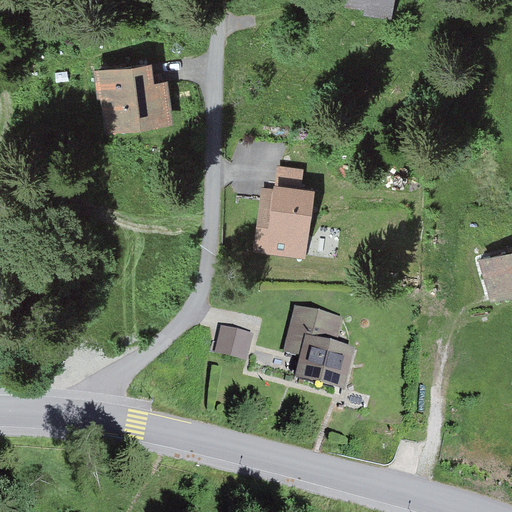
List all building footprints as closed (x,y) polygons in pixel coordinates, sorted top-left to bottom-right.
[(392,0),(344,0),(344,1),(390,12),(392,0)] [(144,67),(94,74),(103,133),(115,132),(114,124),(163,117),(159,87),(147,88),(144,67)] [(279,164),(276,184),(282,186),(283,180),(302,183),(304,168),(279,164)] [(276,184),(266,183),(256,244),(305,252),(309,225),(302,224),(309,184),(282,186),(276,184)] [(511,253),(481,262),(491,297),(511,290),(511,253)] [(344,386),(351,358),(332,354),(338,329),(296,319),(287,360),(304,364),(300,383),(334,391),(335,384),(344,386)] [(249,356),(253,329),(221,324),(216,351),(249,356)] [(32,368),(30,385),(39,386),(41,370),(32,368)]
